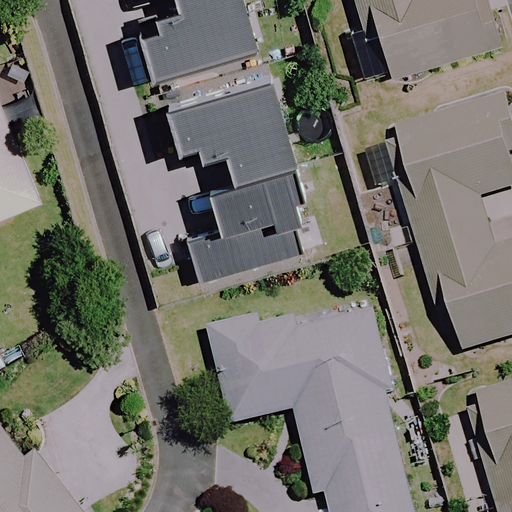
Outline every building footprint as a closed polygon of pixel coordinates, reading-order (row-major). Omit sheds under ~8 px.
[(122,0),(136,20),(131,51),(160,86),(147,156),(139,197),(220,212),(251,48),(241,46),(243,23),(276,0),(122,0)] [(359,0),(370,36),(381,33),(394,78),(499,47),(485,0),(359,0)] [(511,192),(511,117),(507,102),(402,132),(419,188),(410,191),(444,309),(457,306),(470,350),(511,337),(511,247),(498,251),(484,201),(511,192)] [(0,221),(42,204),(0,103),(0,221)] [(299,329),(296,316),(264,322),(262,315),(212,326),(233,426),(301,412),(320,496),(332,493),(336,511),(418,511),(376,313),(299,329)] [(511,511),(511,390),(474,401),(504,511),(511,511)] [(25,460),(0,425),(0,511),(86,511),(40,449),(25,460)]
